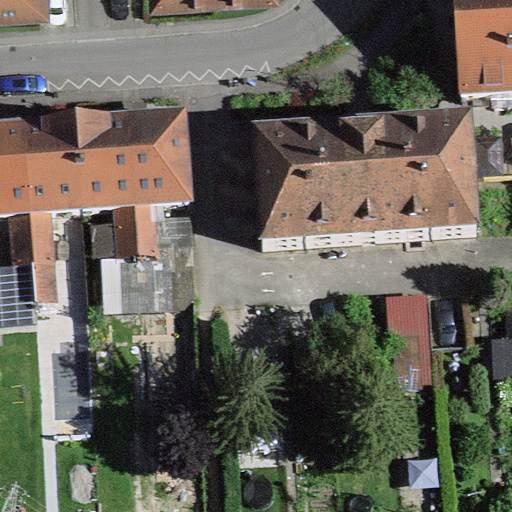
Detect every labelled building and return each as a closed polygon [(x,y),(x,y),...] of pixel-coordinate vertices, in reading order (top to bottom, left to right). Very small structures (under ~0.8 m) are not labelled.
[(511,0),(453,0),(456,39),(511,35),(511,0)] [(511,35),(456,39),(460,102),(511,98),(511,35)] [(182,124),(129,128),(136,212),(155,211),(188,208),(182,124)] [(469,127),(255,143),(263,252),(477,236),(469,127)] [(78,131),(84,217),(116,214),(136,212),(129,128),(78,131)] [(25,135),(31,221),(49,219),(84,217),(78,131),(25,135)] [(25,135),(0,136),(0,222),(12,222),(31,221),(25,135)] [(155,211),(136,212),(139,262),(159,261),(155,211)] [(136,212),(116,214),(120,263),(139,262),(136,212)] [(49,219),(31,221),(35,268),(53,267),(49,219)] [(31,221),(12,222),(16,269),(35,268),(31,221)] [(166,314),(176,314),(193,304),(191,259),(163,261),(166,314)] [(163,261),(159,261),(139,262),(141,315),(166,314),(163,261)] [(141,315),(139,262),(120,263),(110,263),(112,317),(141,315)] [(56,306),(53,267),(35,268),(37,308),(56,306)] [(37,308),(35,268),(16,269),(0,269),(0,325),(38,323),(37,308)] [(244,308),(228,308),(229,332),(245,331),(244,308)] [(272,308),(256,309),(256,331),(273,330),(272,308)] [(420,338),(393,339),(396,392),(423,391),(420,338)] [(114,363),(92,364),(93,401),(115,400),(114,363)] [(191,406),(166,408),(169,444),(165,444),(166,458),(195,456),(191,406)]
